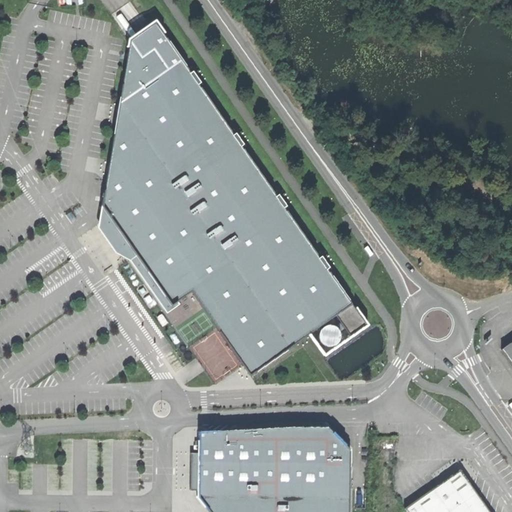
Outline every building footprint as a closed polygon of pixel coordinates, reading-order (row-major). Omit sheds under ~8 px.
[(110,165),(103,205),(109,214),(114,220),(119,227),(123,233),(130,242),(156,279),(172,303),(180,298),(190,291),(246,370),(250,375),(310,333),(336,315),(353,303),(320,256),(276,195),(235,137),(194,78),(181,60),(156,24),(144,32),(132,40),(130,54),(121,101),(120,109),(111,159),(110,165)] [(182,301),(180,298),(172,303),(156,279),(130,242),(123,233),(119,227),(114,220),(109,214),(103,205),(100,224),(111,242),(117,252),(131,260),(133,261),(167,311),(182,301)] [(111,242),(100,224),(79,238),(106,278),(119,268),(131,260),(117,252),(111,242)] [(366,245),(363,247),(369,256),(372,253),(366,245)] [(353,303),(336,315),(350,335),(367,322),(353,303)] [(335,325),(328,325),(323,328),(321,334),(322,340),(326,345),(332,346),(337,345),(341,340),(342,334),(340,328),(335,325)] [(511,344),(502,351),(511,364),(511,344)] [(317,428),(210,433),(212,511),(345,511),(345,460),(317,428)] [(368,455),(355,455),(354,474),(367,475),(368,455)] [(406,506),(409,511),(488,511),(486,509),(460,470),(406,506)]
